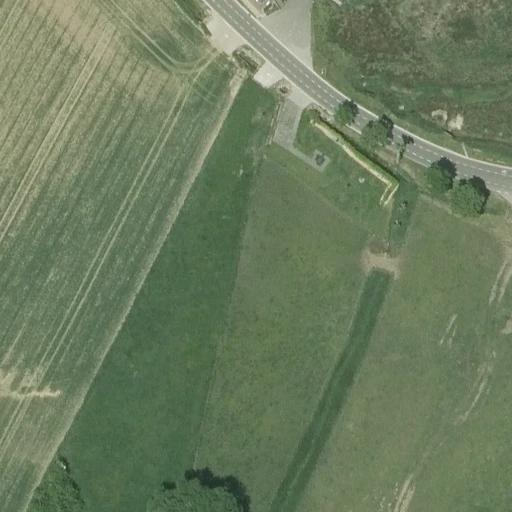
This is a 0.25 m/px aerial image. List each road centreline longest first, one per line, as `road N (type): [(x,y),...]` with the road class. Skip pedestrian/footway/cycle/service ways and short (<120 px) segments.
road 1 (tertiary): [(511,184),(417,152),(336,105),(218,0)]
road 2 (track): [(399,511),(443,393),(511,249)]
